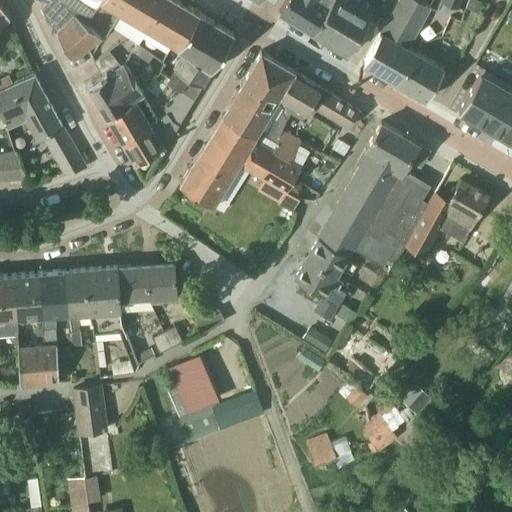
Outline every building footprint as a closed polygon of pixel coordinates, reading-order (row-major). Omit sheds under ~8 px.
[(0,0),(0,28),(10,15),(0,0)] [(98,0),(46,0),(41,6),(55,30),(75,11),(84,19),(98,0)] [(118,10),(144,28),(160,0),(98,0),(84,19),(103,35),(118,10)] [(182,2),(179,0),(160,0),(144,28),(146,29),(161,38),(178,48),(199,12),(182,2)] [(353,0),(284,0),(279,10),(347,53),(372,11),(353,0)] [(399,0),(382,31),(380,30),(363,62),(378,70),(417,0),(399,0)] [(431,7),(422,2),(417,0),(378,70),(398,82),(417,49),(409,45),(431,7)] [(468,0),(467,4),(479,9),(482,0),(468,0)] [(439,8),(448,13),(452,6),(442,1),(439,8)] [(103,35),(84,19),(75,11),(55,30),(72,58),(103,35)] [(202,86),(234,33),(199,12),(178,48),(183,53),(173,66),(202,86)] [(154,54),(138,43),(136,42),(132,50),(148,62),(154,54)] [(93,62),(104,77),(122,66),(109,49),(93,62)] [(427,98),(446,65),(417,49),(398,82),(427,98)] [(237,88),(270,109),(279,96),(295,70),(261,50),(237,88)] [(173,66),(172,67),(166,62),(159,70),(160,71),(156,75),(177,88),(194,98),(202,86),(173,66)] [(99,102),(134,81),(125,65),(122,66),(104,77),(89,86),(99,102)] [(511,86),(482,69),(458,111),(511,141),(511,86)] [(295,70),(279,96),(295,106),(305,112),(307,113),(312,103),(348,127),(360,108),(322,86),(295,70)] [(63,172),(85,166),(87,166),(45,94),(34,72),(0,89),(0,111),(7,127),(25,118),(37,138),(41,135),(63,172)] [(107,117),(143,95),(134,81),(99,102),(107,117)] [(179,123),(194,98),(177,88),(162,113),(163,114),(157,118),(156,117),(139,127),(137,131),(122,141),(135,162),(167,143),(179,123)] [(223,112),(255,134),(270,109),(237,88),(223,112)] [(139,127),(156,117),(143,95),(107,117),(122,141),(137,131),(139,127)] [(255,134),(254,137),(271,147),(282,128),(295,106),(279,96),(270,109),(255,134)] [(254,137),(255,134),(223,112),(179,183),(193,191),(192,193),(212,205),(238,163),(254,137)] [(382,264),(388,256),(416,207),(432,182),(413,170),(412,173),(404,168),(419,142),(381,120),(365,148),(366,148),(357,163),(360,165),(333,211),(323,229),(354,247),(382,264)] [(290,158),(299,144),(301,140),(299,139),(300,137),(282,128),(271,147),(290,158)] [(271,147),(254,137),(238,163),(250,170),(285,190),(286,189),(300,165),(290,158),(271,147)] [(0,178),(25,176),(23,171),(15,149),(0,151),(0,178)] [(469,227),(488,194),(461,178),(448,200),(435,191),(404,243),(423,253),(438,225),(450,232),(457,220),(469,227)] [(300,197),(286,189),(285,190),(278,203),(292,211),(300,197)] [(339,271),(354,247),(323,229),(308,253),(339,271)] [(325,296),(339,271),(308,253),(294,278),(325,296)] [(192,286),(176,288),(174,261),(145,263),(147,294),(151,304),(185,302),(195,315),(213,308),(192,286)] [(151,304),(147,294),(145,263),(118,265),(118,269),(120,299),(121,299),(148,297),(151,304)] [(120,299),(118,269),(118,265),(84,268),(87,310),(89,323),(92,322),(93,332),(120,328),(118,308),(117,299),(120,299)] [(80,323),(89,323),(87,310),(84,268),(65,269),(67,314),(69,314),(69,339),(70,339),(70,344),(82,344),(80,323)] [(53,314),(67,314),(65,269),(37,271),(40,315),(42,344),(56,343),(53,314)] [(12,273),(14,316),(40,315),(37,271),(12,273)] [(0,334),(15,333),(16,333),(14,316),(12,273),(0,274),(0,334)] [(314,310),(329,319),(337,306),(321,297),(314,310)] [(336,313),(352,323),(358,312),(342,303),(336,313)] [(206,329),(225,320),(218,307),(214,309),(213,308),(195,315),(206,329)] [(505,323),(492,317),(483,336),(496,342),(505,323)] [(172,346),(182,341),(174,325),(162,331),(163,332),(172,346)] [(302,337),(324,351),(332,339),(310,325),(302,337)] [(172,346),(163,332),(162,331),(152,336),(160,352),(172,346)] [(57,359),(56,343),(42,344),(18,346),(20,382),(59,379),(57,359)] [(196,350),(163,364),(183,410),(215,397),(196,350)] [(102,385),(102,384),(102,381),(73,386),(73,387),(78,432),(107,428),(102,385)] [(404,384),(396,393),(414,410),(429,394),(416,382),(410,390),(404,384)] [(357,384),(346,396),(358,406),(368,394),(357,384)] [(186,440),(264,411),(255,389),(178,418),(186,440)] [(378,449),(397,435),(391,427),(401,419),(391,406),(362,427),(378,449)] [(32,416),(21,418),(24,440),(35,438),(32,416)] [(315,464),(332,457),(336,465),(354,458),(349,445),(351,445),(347,434),(330,441),(327,432),(306,441),(315,464)] [(96,471),(84,473),(88,498),(99,497),(96,471)] [(84,473),(67,475),(72,511),(89,511),(88,498),(84,473)]
